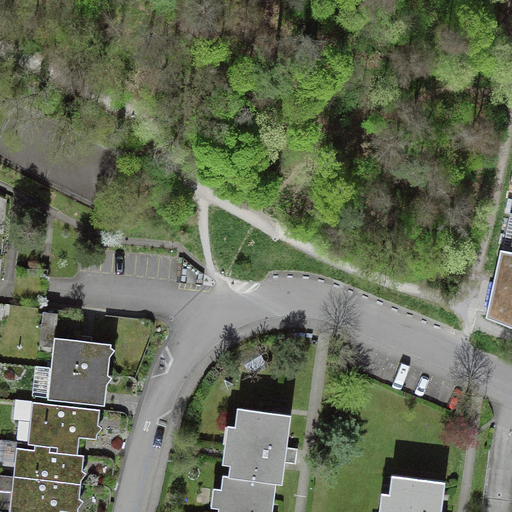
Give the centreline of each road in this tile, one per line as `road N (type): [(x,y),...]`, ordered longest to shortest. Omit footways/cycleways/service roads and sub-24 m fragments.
road 1 (residential): [(511,381),(331,305),(291,297),(229,314),(179,360)]
road 2 (track): [(470,315),(319,255),(201,193)]
road 3 (track): [(201,193),(133,114),(0,49)]
road 4 (residential): [(179,360),(129,511)]
